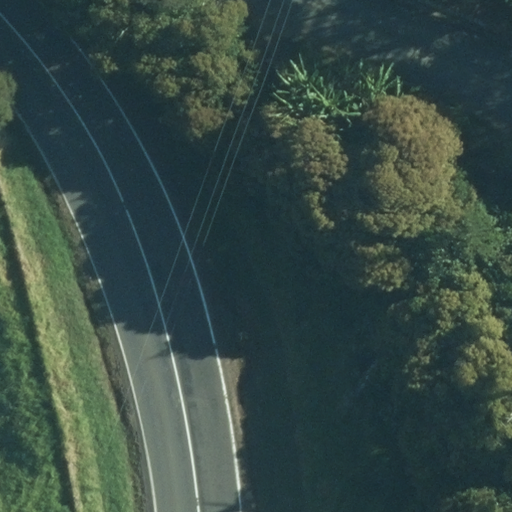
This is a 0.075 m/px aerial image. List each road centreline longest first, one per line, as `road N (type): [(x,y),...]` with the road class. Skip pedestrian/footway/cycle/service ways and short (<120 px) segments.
road 1 (unclassified): [(0,8),(74,109),(130,210),(167,332),(196,511)]
road 2 (unclassified): [(317,0),(511,85)]
